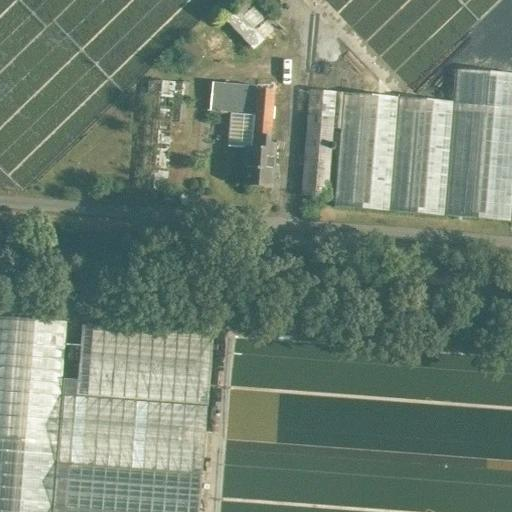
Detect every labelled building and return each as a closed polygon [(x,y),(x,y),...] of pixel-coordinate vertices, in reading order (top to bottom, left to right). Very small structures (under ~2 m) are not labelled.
[(250,2),(228,22),(254,50),(276,30),(250,2)] [(406,88),(479,18),(351,19),(351,30),(406,88)] [(455,103),(336,93),(333,129),(340,129),(333,207),(510,222),(511,198),(511,74),(457,70),(455,103)] [(174,82),(148,80),(139,193),(165,195),(174,82)] [(188,83),(176,82),(173,122),(185,123),(188,83)] [(256,89),(212,86),(210,112),(230,114),(253,116),(256,89)] [(273,91),(256,89),(253,116),(253,122),(271,123),(273,91)] [(336,93),(309,91),(300,196),(327,198),(331,150),(334,150),(335,144),(331,143),(333,129),(336,93)] [(244,148),(250,148),(253,122),(253,116),(230,114),(227,146),(244,148)] [(271,123),(253,122),(250,148),(244,148),(242,186),(272,188),(275,145),(269,144),(271,123)] [(0,317),(60,322),(61,310),(0,305),(0,317)] [(0,511),(51,511),(61,379),(66,322),(60,322),(0,317),(0,511)] [(213,333),(81,323),(77,380),(76,396),(207,406),(213,333)] [(51,511),(66,511),(70,470),(71,463),(75,409),(76,396),(77,380),(61,379),(51,511)] [(206,418),(75,409),(71,463),(202,473),(206,418)] [(198,511),(201,480),(70,470),(66,511),(198,511)]
